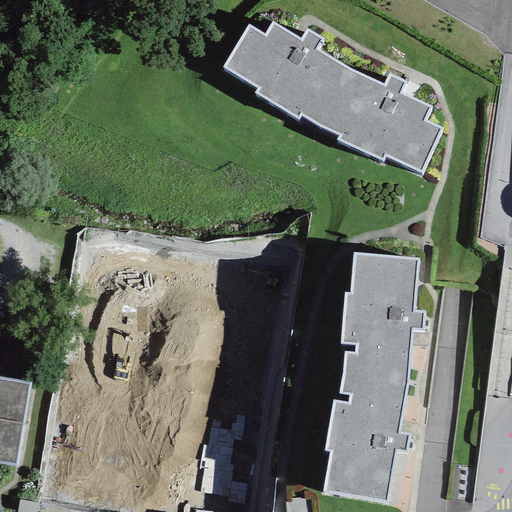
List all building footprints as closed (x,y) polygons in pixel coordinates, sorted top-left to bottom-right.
[(265,35),(248,24),(223,66),(258,87),(255,93),(298,118),(301,113),(317,123),(350,68),(316,49),(323,37),(308,28),(302,39),(273,22),(265,35)] [(383,85),(350,68),(317,123),(340,132),(336,139),(381,158),(384,154),(422,169),(442,127),(424,120),(429,105),(400,92),(406,81),(389,73),(383,85)] [(417,259),(354,253),(351,292),(345,291),(342,342),(358,341),(356,351),(346,350),(342,375),(408,379),(413,327),(424,326),(425,312),(412,311),(417,259)] [(398,433),(408,379),(342,375),(339,391),(351,392),(350,402),(334,400),(326,448),(331,447),(323,488),(386,501),(397,448),(407,449),(409,433),(398,433)] [(0,461),(14,464),(28,383),(0,377),(0,461)]
